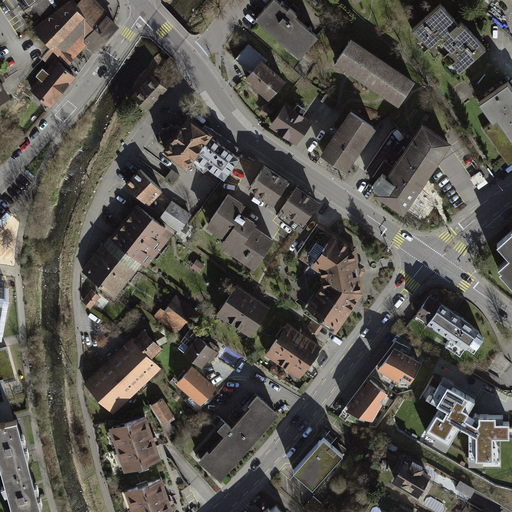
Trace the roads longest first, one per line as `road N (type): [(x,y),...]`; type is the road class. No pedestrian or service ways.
road 1 (tertiary): [(217,511),(432,259)]
road 2 (tertiary): [(194,62),(242,129),(432,259)]
road 3 (residential): [(147,9),(0,184)]
road 4 (unknown): [(270,149),(241,190),(263,217),(307,174)]
